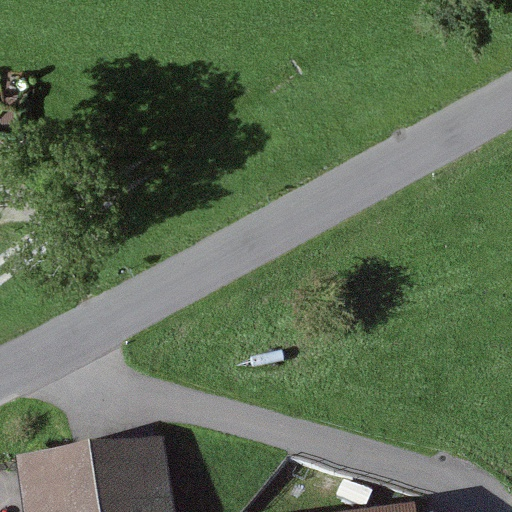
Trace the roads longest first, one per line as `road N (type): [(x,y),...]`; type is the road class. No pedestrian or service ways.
road 1 (unclassified): [(511,95),(0,381)]
road 2 (track): [(74,340),(86,364),(125,388),(452,485),(502,511)]
road 3 (track): [(0,273),(136,177)]
